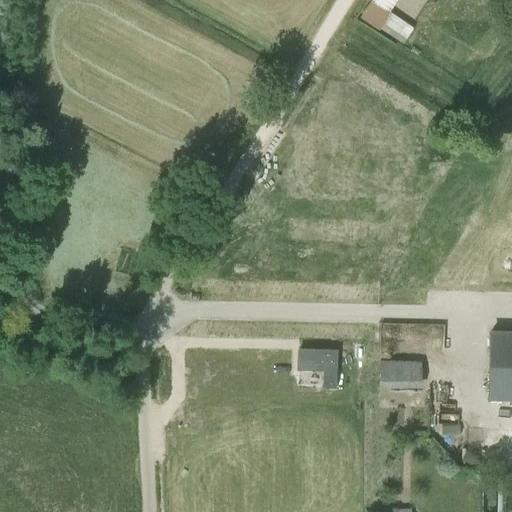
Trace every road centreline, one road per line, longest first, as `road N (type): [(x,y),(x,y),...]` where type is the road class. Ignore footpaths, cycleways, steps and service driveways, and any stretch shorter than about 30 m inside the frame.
road 1 (unclassified): [(148,511),(143,324),(241,158)]
road 2 (track): [(241,158),(342,0)]
